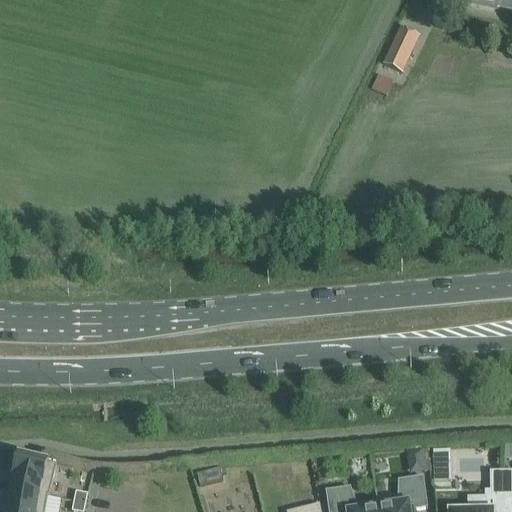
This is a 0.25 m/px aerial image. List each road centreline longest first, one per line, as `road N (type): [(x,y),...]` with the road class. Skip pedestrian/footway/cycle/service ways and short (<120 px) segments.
road 1 (primary): [(511,287),(159,316),(0,315)]
road 2 (primary): [(0,370),(147,368),(511,339)]
